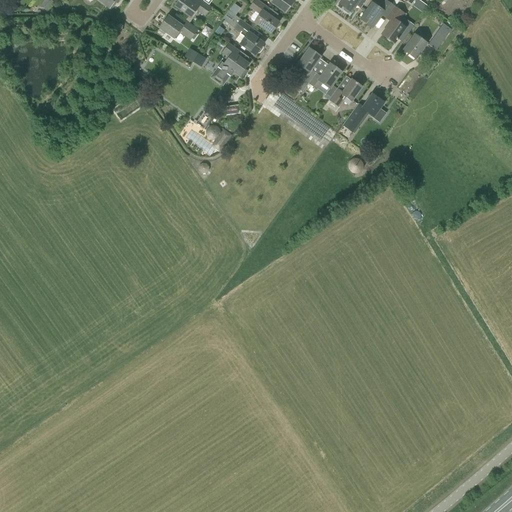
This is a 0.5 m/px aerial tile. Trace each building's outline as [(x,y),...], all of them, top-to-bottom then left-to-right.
[(46,12),(53,2),(49,0),(43,0),(39,6),(46,12)] [(96,0),(109,9),(115,0),(96,0)] [(198,0),(195,5),(187,0),(178,0),(174,7),(190,18),(195,10),(205,18),(212,8),(200,0),(198,0)] [(270,33),(278,22),(265,13),(268,8),(257,0),(254,0),(249,8),(255,12),(250,18),(251,20),(270,33)] [(285,12),(293,1),(292,0),(270,0),(270,1),(285,12)] [(358,0),(341,0),(339,4),(350,12),(358,0)] [(385,19),(394,7),(385,0),(379,9),(371,3),(360,19),(371,27),(380,15),(385,19)] [(425,13),(429,6),(420,0),(417,0),(414,5),(425,13)] [(234,4),(230,11),(238,14),(241,7),(234,4)] [(394,7),(385,19),(390,22),(381,35),(393,44),(405,28),(399,23),(405,15),(394,7)] [(255,56),(264,44),(258,40),(261,35),(228,11),(221,20),(234,28),(233,30),(239,34),(235,41),(240,44),(255,56)] [(179,26),(167,17),(159,28),(173,38),(177,32),(190,41),(198,30),(184,19),(179,26)] [(208,39),(213,32),(205,26),(200,33),(208,39)] [(436,51),(445,38),(437,32),(427,45),(436,51)] [(415,58),(426,43),(414,35),(403,50),(415,58)] [(239,76),(247,64),(244,62),(247,57),(229,43),(221,54),(225,57),(209,78),(219,85),(227,75),(229,76),(233,71),(239,76)] [(308,84),(315,73),(311,70),(320,57),(309,49),(298,64),(304,68),(292,85),(302,93),(308,84)] [(206,61),(198,56),(193,64),(201,69),(206,61)] [(308,84),(317,90),(322,83),(329,88),(341,72),(330,64),(321,77),(315,73),(308,84)] [(351,101),(362,87),(351,79),(342,92),(337,89),(328,100),(329,101),(326,105),(335,112),(346,97),(351,101)] [(373,116),(383,103),(372,95),(363,107),(358,103),(345,121),(354,128),(358,123),(360,125),(369,113),(373,116)] [(324,135),(329,128),(290,100),(289,101),(282,96),(275,105),(308,129),(307,130),(327,144),(330,139),(324,135)] [(220,152),(230,138),(223,132),(212,146),(220,152)]
